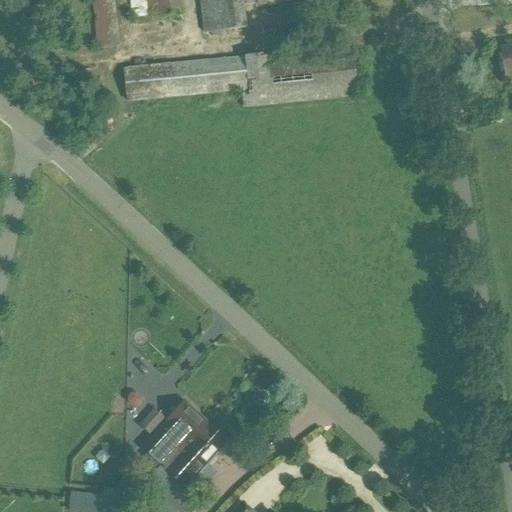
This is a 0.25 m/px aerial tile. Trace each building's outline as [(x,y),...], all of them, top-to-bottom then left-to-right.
[(113,0),(91,0),(95,49),(118,47),(113,0)] [(159,0),(163,16),(175,14),(172,0),(159,0)] [(199,0),(204,37),(247,31),(243,7),(242,0),(199,0)] [(247,92),(241,92),(243,109),(358,99),(353,47),(244,58),(247,92)] [(511,47),(501,49),(506,78),(511,76),(511,47)] [(244,58),(122,69),(126,104),(241,92),(247,92),(244,58)] [(127,400),(127,406),(132,411),(137,411),(141,407),(141,403),(135,397),(131,397),(127,400)] [(184,403),(144,450),(163,466),(167,469),(188,488),(197,477),(199,478),(229,442),(207,423),(184,403)] [(154,410),(139,426),(150,437),(166,419),(154,410)] [(160,470),(145,483),(177,511),(185,511),(186,511),(197,500),(199,498),(188,488),(167,469),(163,466),(160,470)] [(124,486),(124,493),(124,495),(124,498),(131,498),(137,492),(141,488),(135,481),(124,481),(124,486)] [(197,500),(186,511),(194,511),(201,504),(197,500)]
